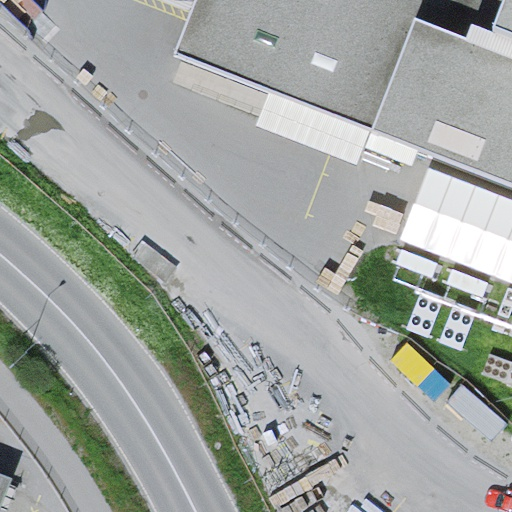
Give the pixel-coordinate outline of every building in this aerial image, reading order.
[(496,0),(189,0),(168,56),(375,135),(424,4),(486,27),(496,0)] [(511,0),(496,0),(486,27),(511,37),(511,0)] [(424,4),(375,135),(511,186),(511,37),(486,27),(424,4)] [(511,199),(427,168),(399,240),(511,283),(511,199)] [(0,510),(10,485),(0,481),(0,510)]
